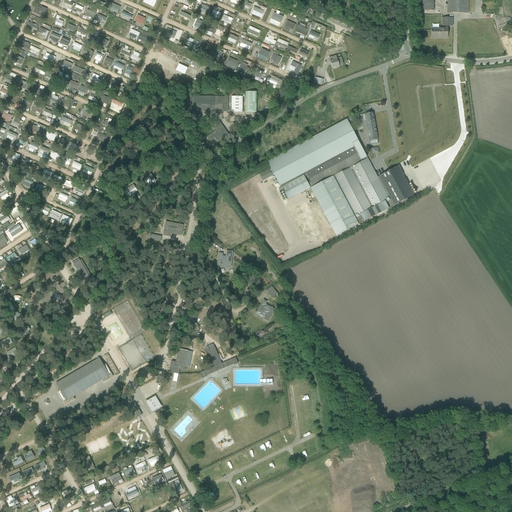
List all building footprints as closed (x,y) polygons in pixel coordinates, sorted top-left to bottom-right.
[(64,0),(62,5),(71,8),(73,3),(65,0),(64,0)] [(447,0),(447,13),(468,13),(468,0),(447,0)] [(201,5),(199,10),(208,15),(211,9),(201,5)] [(35,8),(32,14),(41,19),(44,13),(45,13),(47,9),(41,7),(40,11),(35,8)] [(219,19),(221,13),(213,9),(211,15),(219,19)] [(87,10),(85,16),(93,19),(94,16),(95,14),(87,10)] [(123,11),(121,15),(130,19),(132,15),(123,11)] [(52,23),(55,16),(47,12),(44,19),(52,23)] [(271,19),(269,22),(279,27),(280,23),(283,17),(274,13),(271,19)] [(94,23),(96,24),(97,21),(101,23),(102,20),(105,22),(107,18),(98,14),(94,23)] [(230,24),(233,18),(224,14),(221,20),(230,24)] [(59,19),(60,16),(58,15),(54,25),(61,27),(63,21),(59,19)] [(136,18),(135,21),(142,25),(145,19),(138,16),(137,19),(136,18)] [(197,20),(194,26),(202,30),(205,24),(197,20)] [(242,28),(243,22),(234,20),(232,26),(242,28)] [(287,21),(284,27),(290,30),(292,27),(294,28),(295,25),(287,21)] [(66,29),(73,32),(76,27),(69,23),(66,29)] [(117,30),(126,33),(128,27),(119,24),(117,30)] [(298,26),(295,32),(304,36),(307,30),(304,29),(305,26),(300,24),(299,26),(298,26)] [(208,25),(205,30),(214,34),(217,29),(208,25)] [(40,28),(38,31),(42,32),(41,35),(46,38),(49,32),(40,28)] [(79,28),(76,34),(85,38),(87,32),(79,28)] [(431,38),(447,38),(447,28),(443,28),(443,29),(431,29),(431,38)] [(166,29),(164,35),(174,39),(175,35),(171,34),(172,31),(166,29)] [(311,30),(308,37),(317,41),(320,35),(311,30)] [(51,33),(49,39),(57,43),(60,37),(51,33)] [(229,34),(228,38),(230,39),(229,42),(235,44),(236,41),(237,41),(238,38),(229,34)] [(267,34),(265,41),(275,44),(276,41),(274,40),(275,37),(267,34)] [(62,37),(59,43),(67,47),(70,41),(62,37)] [(98,40),(97,43),(106,47),(108,42),(102,39),(101,42),(98,40)] [(286,48),(288,42),(278,39),(276,45),(286,48)] [(20,43),(18,47),(27,51),(29,48),(30,45),(21,41),(20,44),(20,43)] [(323,45),(324,50),(342,47),(341,42),(323,45)] [(38,56),(40,50),(31,46),(30,49),(31,49),(30,52),(38,56)] [(296,55),(298,50),(289,46),(286,51),(296,55)] [(84,48),(83,51),(87,53),(86,55),(91,57),(93,52),(84,48)] [(123,48),(121,53),(129,56),(131,50),(123,48)] [(211,52),(209,58),(219,62),(223,53),(214,49),(213,52),(211,52)] [(261,49),(259,54),(267,58),(270,53),(261,49)] [(141,58),(140,58),(142,54),(134,51),(131,58),(140,62),(141,58)] [(96,52),(94,59),(101,62),(103,55),(96,52)] [(273,54),(270,60),(279,64),(281,58),(273,54)] [(13,58),(12,61),(21,65),(23,59),(14,55),(12,58),(13,58)] [(329,58),(332,69),(339,67),(337,59),(336,56),(329,58)] [(106,58),(104,63),(111,66),(113,61),(106,58)] [(229,58),(227,63),(236,68),(239,62),(229,58)] [(64,70),(71,72),(74,62),(68,60),(67,65),(66,64),(64,70)] [(113,68),(118,70),(117,73),(120,74),(124,65),(116,61),(113,68)] [(242,62),(238,71),(248,75),(249,72),(250,69),(246,68),(248,65),(242,62)] [(292,62),(291,66),(296,68),(293,73),(297,75),(301,66),(292,62)] [(75,67),(73,71),(82,75),(84,71),(75,67)] [(128,67),(125,73),(133,77),(136,70),(128,67)] [(255,68),(252,74),(260,78),(262,75),(257,73),(258,70),(255,68)] [(47,74),(46,77),(54,80),(57,74),(55,73),(55,74),(49,71),(47,74)] [(6,78),(5,80),(12,84),(15,78),(7,75),(6,78)] [(59,76),(57,82),(64,85),(67,79),(59,76)] [(68,84),(67,87),(75,90),(77,88),(78,84),(69,80),(68,84)] [(17,81),(15,86),(24,90),(26,86),(20,84),(21,82),(17,81)] [(108,81),(106,86),(113,90),(115,87),(113,87),(115,84),(108,81)] [(0,90),(0,98),(6,100),(10,87),(2,85),(0,90)] [(81,86),(78,91),(85,94),(88,89),(81,86)] [(120,86),(117,92),(125,95),(127,90),(120,86)] [(39,89),(36,95),(45,99),(47,96),(48,93),(39,89)] [(91,94),(90,96),(97,99),(98,97),(99,94),(92,91),(91,94)] [(54,95),(55,93),(52,92),(49,100),(56,103),(58,97),(54,95)] [(256,93),(245,93),(245,113),(256,113),(256,93)] [(101,99),(100,101),(109,105),(110,102),(109,102),(110,99),(103,96),(101,99)] [(266,96),(258,100),(260,105),(268,101),(266,96)] [(190,112),(227,112),(228,97),(190,97),(190,112)] [(242,98),(231,98),(231,113),(242,113),(242,98)] [(21,102),(20,104),(29,108),(32,103),(22,99),(21,102)] [(61,103),(60,105),(67,108),(69,103),(61,99),(60,102),(61,103)] [(315,103),(317,109),(325,106),(323,100),(315,103)] [(34,104),(31,109),(40,114),(43,108),(34,104)] [(45,109),(44,112),(49,114),(48,117),(51,118),(52,116),(51,115),(52,112),(45,109)] [(83,109),(80,115),(88,118),(91,113),(83,109)] [(3,116),(1,118),(9,122),(11,119),(12,116),(4,113),(3,115),(3,116)] [(357,113),(346,118),(347,120),(348,122),(359,117),(357,113)] [(362,122),(360,122),(361,127),(363,127),(365,143),(369,145),(378,144),(377,140),(378,140),(373,113),(364,114),(365,115),(361,116),(362,122)] [(15,119),(13,123),(20,127),(21,124),(19,123),(20,121),(20,120),(16,118),(15,119)] [(377,177),(374,171),(367,157),(357,138),(352,130),(348,122),(347,120),(312,138),(288,150),(267,162),(279,186),(280,186),(281,187),(279,189),(280,191),(283,190),(288,200),(310,188),(336,236),(414,195),(405,179),(405,180),(402,175),(403,175),(398,166),(377,177)] [(211,137),(208,139),(214,147),(229,136),(219,121),(214,124),(218,129),(210,135),(211,137)] [(33,126),(30,131),(42,136),(44,131),(33,126)] [(7,138),(14,141),(16,135),(9,132),(7,138)] [(47,132),(45,138),(53,141),(54,139),(55,139),(56,136),(47,132)] [(97,137),(96,139),(105,143),(108,138),(99,133),(98,133),(98,134),(97,135),(97,136),(97,137)] [(63,146),(66,140),(59,137),(56,143),(63,146)] [(31,142),(29,147),(36,151),(39,146),(31,142)] [(81,146),(78,152),(87,156),(89,150),(81,146)] [(40,150),(39,153),(44,155),(47,157),(50,151),(41,147),(40,150)] [(52,152),(50,157),(58,161),(61,156),(52,152)] [(9,157),(7,161),(17,165),(19,162),(17,161),(19,158),(13,156),(11,159),(9,157)] [(60,161),(69,164),(71,159),(62,156),(60,161)] [(22,160),(19,166),(28,170),(29,167),(31,164),(22,160)] [(80,171),(82,165),(73,161),(71,167),(80,171)] [(272,176),(269,170),(259,175),(262,181),(272,176)] [(148,173),(142,178),(146,182),(149,179),(151,182),(154,180),(148,173)] [(23,181),(22,184),(31,188),(33,182),(25,179),(24,181),(23,181)] [(35,190),(43,193),(46,187),(37,183),(35,190)] [(78,185),(75,191),(82,194),(83,191),(85,188),(78,185)] [(7,193),(9,192),(7,190),(0,193),(0,195),(3,200),(9,196),(7,193)] [(66,202),(68,196),(60,193),(57,199),(66,202)] [(17,208),(10,212),(13,217),(20,213),(17,208)] [(52,211),(49,217),(58,221),(60,218),(58,217),(59,214),(52,211)] [(6,215),(0,219),(0,220),(1,222),(3,224),(10,220),(8,217),(6,215)] [(61,218),(60,222),(69,226),(70,225),(70,223),(70,222),(72,219),(65,216),(64,219),(61,218)] [(163,236),(168,236),(169,233),(179,235),(179,233),(182,234),(183,225),(166,222),(163,236)] [(19,224),(9,231),(9,232),(9,233),(10,234),(11,234),(13,232),(15,235),(22,230),(19,224)] [(30,242),(33,247),(38,244),(35,239),(30,242)] [(21,248),(18,250),(21,255),(28,251),(26,247),(25,247),(25,246),(23,248),(22,248),(21,248)] [(221,268),(227,268),(227,267),(231,267),(232,252),(226,251),(225,257),(222,256),(222,254),(218,253),(218,261),(217,261),(217,266),(221,266),(221,268)] [(9,262),(18,257),(15,252),(6,257),(9,262)] [(79,259),(72,262),(85,283),(89,281),(91,280),(90,278),(91,277),(84,264),(81,260),(80,261),(79,259)] [(266,291),(272,298),(278,294),(271,287),(266,291)] [(265,318),(264,319),(268,322),(274,309),(265,305),(267,302),(263,300),(260,306),(256,313),(265,318)] [(11,315),(16,324),(24,320),(19,311),(11,315)] [(19,334),(26,329),(24,325),(16,329),(19,334)] [(26,342),(33,337),(29,333),(23,338),(26,342)] [(212,368),(200,373),(202,377),(203,378),(207,377),(205,373),(215,369),(216,372),(224,368),(222,366),(233,361),(234,365),(238,364),(237,363),(235,358),(222,364),(214,347),(207,350),(214,367),(212,368)] [(169,370),(170,370),(170,372),(178,374),(179,370),(184,371),(188,351),(178,349),(176,362),(172,361),(170,368),(170,367),(169,370)] [(106,371),(109,370),(106,364),(103,365),(99,358),(56,384),(60,391),(58,392),(61,398),(63,396),(66,401),(70,398),(71,400),(74,398),(73,397),(102,380),(103,381),(105,380),(105,378),(109,376),(106,371)] [(160,406),(157,401),(155,398),(147,402),(149,406),(151,405),(154,410),(160,406)] [(141,415),(134,403),(130,406),(137,418),(141,415)] [(26,457),(27,459),(35,456),(33,450),(27,453),(28,456),(26,457)] [(18,460),(13,462),(14,466),(23,462),(21,456),(16,457),(18,460)] [(89,456),(84,459),(89,470),(94,467),(89,456)] [(148,459),(150,466),(160,463),(158,456),(148,459)] [(44,462),(35,466),(37,470),(46,466),(44,462)] [(144,462),(135,466),(138,471),(147,467),(144,462)] [(132,467),(123,471),(126,477),(135,473),(132,467)] [(32,468),(22,472),(24,476),(33,471),(32,468)] [(172,470),(164,474),(166,479),(175,476),(172,470)] [(150,475),(154,485),(164,481),(162,474),(161,471),(150,475)] [(19,473),(9,478),(11,481),(21,477),(19,473)] [(110,477),(109,478),(110,480),(111,480),(112,483),(121,479),(119,473),(109,477),(110,477)] [(65,485),(61,477),(60,476),(52,480),(58,491),(66,486),(65,485)] [(94,484),(83,488),(86,494),(96,490),(94,484)] [(180,484),(173,488),(175,493),(183,490),(180,484)] [(31,489),(34,495),(42,492),(39,485),(31,489)] [(130,488),(121,492),(126,501),(134,497),(130,488)] [(18,495),(21,501),(31,497),(29,494),(27,495),(26,492),(18,495)] [(72,494),(64,498),(67,504),(75,500),(72,494)] [(15,497),(12,498),(11,496),(5,497),(8,507),(17,504),(15,497)] [(189,500),(181,504),(184,509),(191,506),(189,500)] [(94,511),(102,508),(98,502),(91,507),(93,511),(94,511)]
